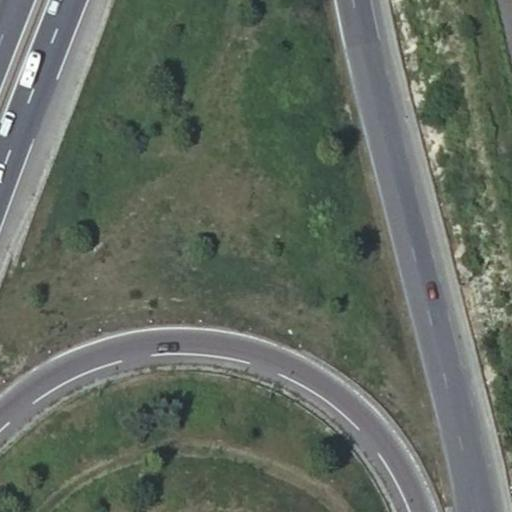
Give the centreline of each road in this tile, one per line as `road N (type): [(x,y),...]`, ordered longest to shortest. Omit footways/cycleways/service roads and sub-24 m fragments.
road 1 (trunk): [(473,511),(356,0)]
road 2 (trunk): [(0,403),(75,355),(167,335),(233,340),(291,360),(344,397),(383,441),(418,511)]
road 3 (trunk): [(0,151),(58,0)]
